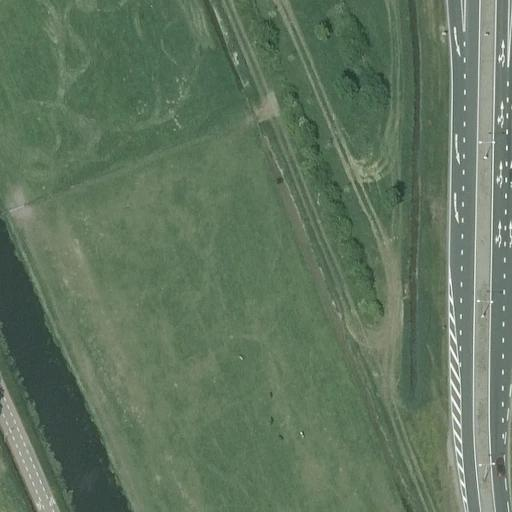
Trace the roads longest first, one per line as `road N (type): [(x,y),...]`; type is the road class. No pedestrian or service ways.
road 1 (primary): [(502,511),(508,36)]
road 2 (primary): [(470,38),(465,398),(473,511)]
